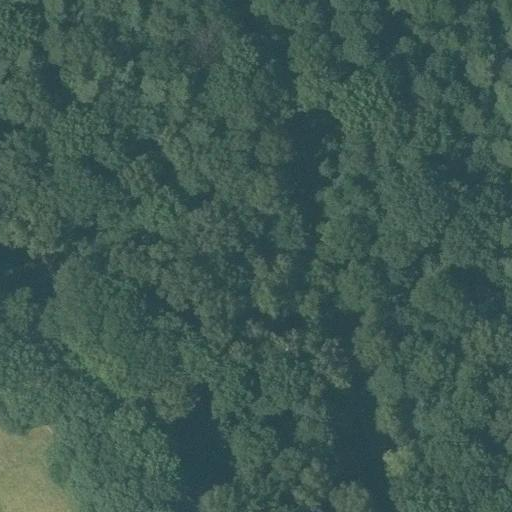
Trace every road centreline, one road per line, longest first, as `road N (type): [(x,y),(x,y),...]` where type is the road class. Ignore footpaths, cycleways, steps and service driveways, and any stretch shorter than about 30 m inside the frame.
road 1 (unclassified): [(258,0),(406,511)]
road 2 (track): [(0,337),(160,511)]
